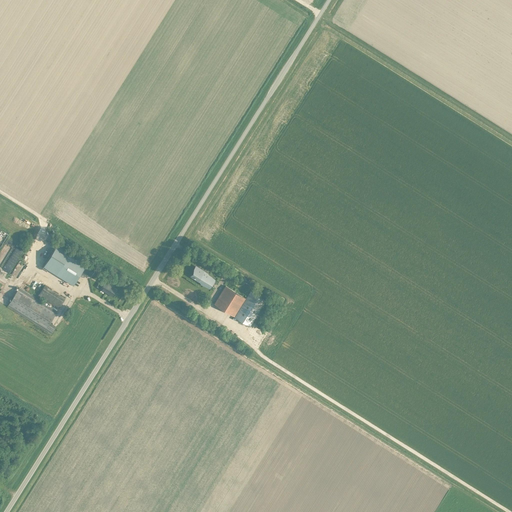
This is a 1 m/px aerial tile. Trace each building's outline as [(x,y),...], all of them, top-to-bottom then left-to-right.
[(24,262),(36,242),(28,237),(17,256),(20,257),(19,259),(24,262)] [(14,243),(7,253),(14,257),(20,247),(14,243)] [(43,265),(73,284),(86,263),(57,244),(43,265)] [(192,264),(189,269),(195,272),(196,271),(202,275),(200,277),(206,280),(210,273),(205,269),(205,270),(199,266),(199,265),(195,262),(193,265),(192,264)] [(25,283),(31,287),(35,282),(28,277),(25,283)] [(112,296),(117,289),(113,287),(114,286),(109,282),(108,283),(104,281),(100,288),(112,296)] [(58,307),(65,297),(44,284),(38,294),(58,307)] [(214,303),(234,315),(245,298),(225,285),(214,303)] [(49,322),(56,311),(18,287),(7,305),(51,332),(55,326),(49,322)] [(265,300),(250,291),(245,298),(234,315),(250,325),(265,300)]
